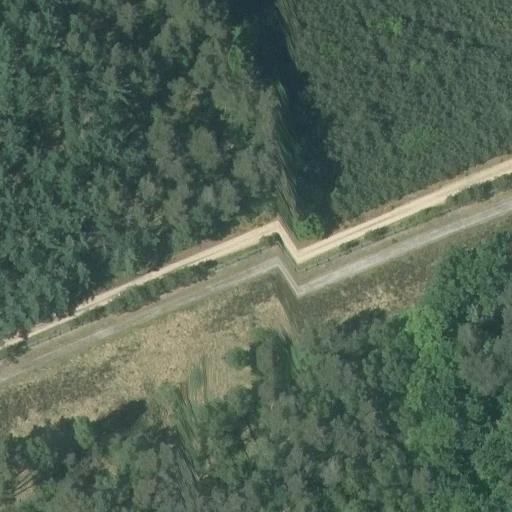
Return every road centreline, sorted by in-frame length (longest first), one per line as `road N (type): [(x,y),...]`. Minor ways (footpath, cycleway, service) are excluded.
road 1 (track): [(0,387),(511,171)]
road 2 (track): [(0,421),(511,206)]
